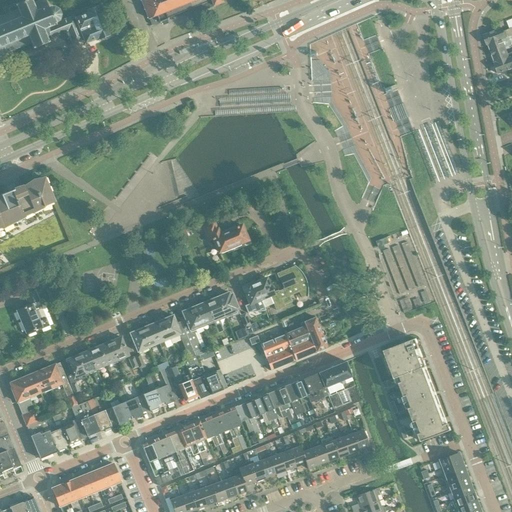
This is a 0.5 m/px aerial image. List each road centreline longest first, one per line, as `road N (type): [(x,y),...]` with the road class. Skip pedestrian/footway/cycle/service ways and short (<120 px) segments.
road 1 (secondary): [(0,161),(360,0)]
road 2 (secondary): [(305,10),(0,147)]
road 3 (residential): [(0,374),(305,250)]
road 4 (residential): [(126,441),(369,343)]
road 5 (residential): [(494,511),(423,326),(369,343)]
road 6 (secondary): [(436,3),(473,207)]
road 7 (secondary): [(491,202),(455,0)]
road 8 (residential): [(502,200),(473,36),(487,0)]
